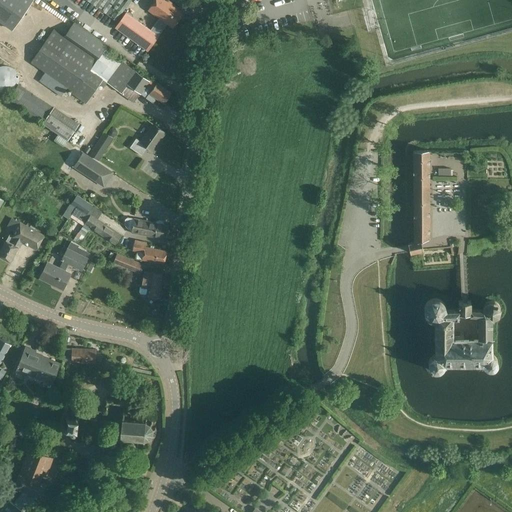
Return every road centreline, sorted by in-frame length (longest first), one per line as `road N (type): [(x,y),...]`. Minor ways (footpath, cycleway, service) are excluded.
road 1 (unclassified): [(157,350),(173,327),(209,0)]
road 2 (unclassified): [(166,476),(184,476),(314,388)]
road 3 (tertiary): [(157,350),(0,291)]
road 4 (tertiary): [(166,476),(176,408),(157,350)]
road 5 (unclassified): [(329,377),(348,341),(344,291),(354,264)]
